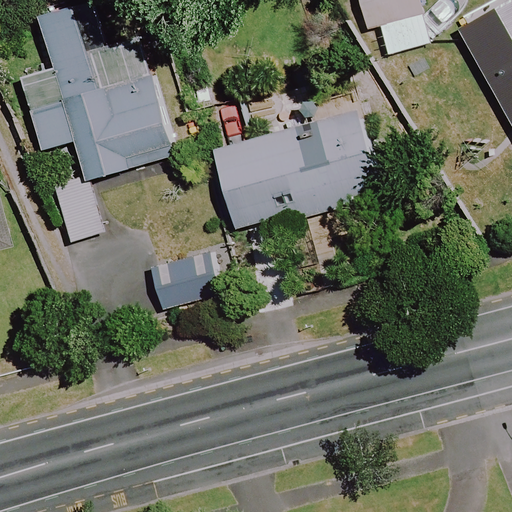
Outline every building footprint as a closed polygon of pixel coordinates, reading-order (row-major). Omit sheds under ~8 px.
[(511,0),(476,0),(450,14),(511,133),(511,0)] [(90,183),(180,159),(148,39),(105,50),(95,12),(40,26),(59,96),(25,105),(38,154),(74,145),(84,182),(54,190),(70,245),(104,236),(90,183)] [(434,48),(425,16),(388,25),(397,57),(434,48)] [(297,215),(299,221),(359,204),(356,196),(383,189),(361,112),(216,153),(238,231),(297,215)] [(0,248),(19,244),(3,187),(0,187),(0,248)]
